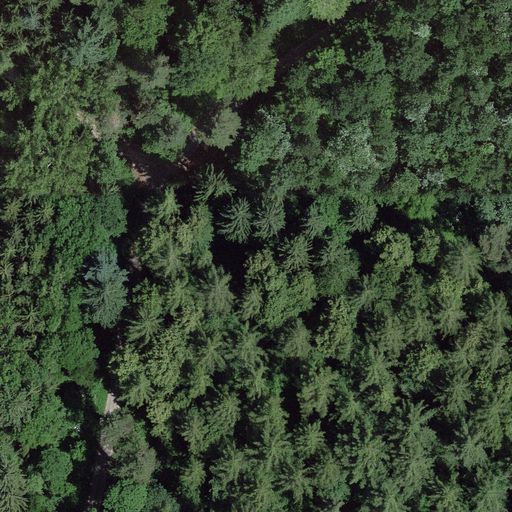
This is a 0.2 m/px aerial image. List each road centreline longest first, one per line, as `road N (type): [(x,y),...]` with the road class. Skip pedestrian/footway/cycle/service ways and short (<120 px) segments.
road 1 (unclassified): [(389,0),(304,60),(192,199),(39,447),(33,511)]
road 2 (track): [(0,66),(192,199)]
